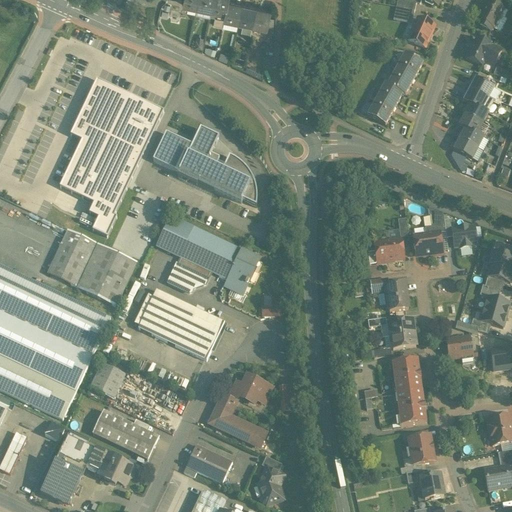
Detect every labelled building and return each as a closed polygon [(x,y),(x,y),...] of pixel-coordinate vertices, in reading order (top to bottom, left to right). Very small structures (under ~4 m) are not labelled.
[(212,0),(198,0),(197,8),(196,8),(203,9),(211,11),(212,0)] [(227,0),(212,0),(211,11),(217,13),(217,12),(225,14),(223,20),(224,20),(227,0)] [(241,6),(228,3),(228,0),(227,0),(224,20),(230,22),(230,21),(237,22),(237,23),(238,23),(241,6)] [(416,4),(398,1),(397,8),(414,12),(416,4)] [(490,3),(484,14),(483,13),(478,21),(481,23),(479,26),(490,32),(491,29),(494,30),(494,29),(500,18),(504,10),(490,3)] [(255,9),(241,6),(238,23),(244,24),(252,25),(251,26),(252,26),(255,9)] [(203,9),(196,8),(195,15),(209,18),(209,17),(211,11),(203,9)] [(414,12),(397,8),(394,20),(408,23),(412,24),(413,19),(414,12)] [(270,12),(255,9),(252,26),(258,27),(266,28),(270,12)] [(217,13),(211,11),(209,17),(215,18),(213,26),(222,28),(224,20),(223,20),(225,14),(217,12),(217,13)] [(505,21),(500,18),(494,29),(499,32),(505,21)] [(401,38),(408,41),(417,21),(413,19),(412,24),(408,23),(401,38)] [(434,28),(418,20),(417,21),(408,41),(424,49),(434,28)] [(501,52),(476,39),(475,40),(476,40),(472,49),(471,49),(466,58),(482,66),(484,63),(493,67),(501,52)] [(396,72),(413,81),(422,65),(405,55),(396,72)] [(509,73),(496,68),(493,76),(507,80),(509,73)] [(413,81),(396,72),(388,86),(402,95),(405,97),(413,81)] [(493,90),(475,80),(475,81),(476,81),(473,86),(470,85),(468,90),(488,101),(493,90)] [(160,111),(97,81),(73,134),(83,138),(60,189),(94,204),(89,215),(98,219),(93,230),(108,237),(116,219),(113,217),(127,189),(164,112),(160,111)] [(376,102),(393,111),(402,95),(388,86),(385,85),(376,102)] [(488,101),(468,90),(467,91),(470,92),(467,97),(465,96),(462,101),(488,115),(488,114),(482,111),(488,101)] [(488,115),(462,101),(470,106),(467,111),(465,110),(463,115),(483,125),(488,115)] [(393,111),(376,102),(368,117),(385,126),(393,111)] [(483,125),(463,115),(462,115),(465,116),(462,122),(460,120),(457,126),(483,139),(477,135),(483,125)] [(483,139),(457,126),(465,130),(462,135),(460,134),(458,139),(478,150),(483,139)] [(219,139),(200,130),(192,147),(188,156),(207,165),(211,156),(219,139)] [(192,147),(166,135),(153,162),(179,175),(188,156),(192,147)] [(478,150),(458,139),(457,140),(460,141),(457,146),(455,145),(452,150),(472,161),(478,150)] [(222,169),(218,167),(217,169),(215,169),(207,165),(188,156),(179,175),(178,177),(197,185),(198,183),(241,204),(242,202),(250,185),(223,172),(221,171),(222,169)] [(219,160),(211,156),(207,165),(215,169),(219,160)] [(244,168),(242,166),(239,163),(235,161),(229,158),(223,172),(250,185),(242,202),(256,208),(257,203),(257,198),(257,193),(256,190),(255,186),(254,184),(253,181),(252,179),(250,175),(246,170),(244,168)] [(426,216),(428,208),(413,203),(410,211),(426,216)] [(443,215),(429,210),(430,218),(435,220),(436,227),(438,229),(439,234),(445,233),(444,222),(443,215)] [(242,253),(194,230),(194,231),(171,219),(158,247),(181,258),(168,284),(189,294),(191,293),(193,289),(194,290),(205,286),(211,273),(229,282),(242,253)] [(405,220),(397,221),(400,239),(408,238),(405,220)] [(453,239),(452,231),(454,231),(453,220),(444,222),(445,233),(446,234),(446,240),(453,239)] [(436,227),(425,229),(424,231),(424,236),(414,238),(416,256),(418,258),(426,257),(429,258),(442,256),(442,253),(439,234),(438,229),(436,227)] [(454,231),(452,231),(453,239),(455,249),(460,248),(460,251),(471,249),(471,247),(476,246),(474,229),(454,231)] [(75,289),(96,244),(68,231),(47,276),(75,289)] [(445,233),(439,234),(442,253),(448,252),(446,240),(446,234),(445,233)] [(401,241),(374,245),(375,253),(377,265),(393,263),(393,262),(403,261),(401,241)] [(511,247),(496,243),(493,252),(510,257),(511,248),(511,247)] [(116,309),(137,264),(109,251),(96,244),(75,289),(116,309)] [(511,257),(510,257),(493,252),(489,266),(491,266),(511,272),(511,271),(511,270),(511,257)] [(258,260),(242,253),(229,282),(244,289),(246,286),(247,286),(249,283),(249,282),(248,281),(258,260)] [(375,253),(367,254),(369,266),(377,265),(375,253)] [(511,272),(491,266),(487,279),(504,283),(510,285),(511,277),(511,271),(511,272)] [(0,391),(62,421),(110,320),(0,267),(0,391)] [(504,283),(487,279),(485,288),(500,292),(502,292),(504,283)] [(388,280),(370,283),(371,294),(386,292),(386,288),(389,288),(388,280)] [(244,289),(229,282),(226,287),(241,294),(244,289)] [(389,288),(386,288),(386,292),(387,295),(388,304),(385,307),(386,311),(389,313),(408,310),(407,300),(408,300),(407,293),(406,293),(405,286),(389,288)] [(487,299),(488,299),(497,301),(500,292),(485,288),(483,287),(480,297),(487,299)] [(224,324),(156,292),(138,331),(206,363),(224,324)] [(387,295),(379,297),(380,308),(385,307),(388,304),(387,295)] [(265,308),(265,318),(272,317),(285,317),(283,299),(271,299),(271,308),(265,308)] [(497,301),(488,299),(487,299),(484,311),(505,317),(506,317),(510,305),(497,301)] [(505,317),(484,311),(481,323),(480,323),(490,326),(503,330),(505,320),(505,317)] [(385,320),(368,322),(369,330),(386,327),(385,320)] [(490,326),(480,323),(481,323),(473,321),(471,327),(477,329),(477,333),(478,333),(487,336),(490,326)] [(389,325),(391,338),(414,335),(412,322),(389,325)] [(478,333),(481,353),(489,352),(487,336),(478,333)] [(391,338),(384,339),(386,351),(390,351),(392,350),(393,352),(415,349),(414,335),(391,338)] [(469,339),(447,342),(449,361),(461,359),(463,359),(463,356),(471,355),(472,354),(469,339)] [(511,350),(511,349),(491,352),(494,373),(511,369),(511,350)] [(386,351),(372,353),(373,360),(391,358),(390,351),(386,351)] [(471,355),(463,356),(463,359),(461,359),(461,360),(461,364),(462,364),(462,365),(473,363),(471,355)] [(417,361),(392,365),(396,396),(422,393),(420,380),(421,380),(420,374),(419,374),(417,361)] [(125,376),(102,365),(90,390),(113,401),(125,376)] [(272,390),(247,378),(242,388),(236,385),(230,397),(237,401),(239,397),(255,405),(258,397),(266,401),(265,403),(266,404),(268,400),(267,400),(272,390)] [(295,387),(278,389),(281,415),(298,413),(295,387)] [(364,393),(365,401),(371,400),(377,399),(376,391),(364,393)] [(422,393),(396,396),(400,428),(426,425),(424,412),(425,411),(424,405),(423,405),(422,393)] [(236,403),(224,397),(210,425),(223,431),(229,419),(236,403)] [(0,426),(8,409),(0,405),(0,426)] [(159,439),(104,413),(93,436),(148,462),(159,439)] [(509,417),(487,421),(489,430),(488,432),(488,437),(491,439),(492,447),(511,443),(511,427),(511,426),(509,417)] [(266,437),(229,419),(223,431),(260,449),(266,437)] [(65,429),(51,423),(45,437),(58,443),(65,429)] [(28,439),(17,434),(0,468),(0,472),(10,477),(28,439)] [(417,434),(401,436),(403,443),(408,442),(418,440),(417,434)] [(95,450),(68,438),(42,492),(70,505),(86,469),(95,450)] [(418,440),(408,442),(410,450),(407,451),(409,461),(412,460),(413,468),(434,464),(432,453),(431,446),(430,446),(429,438),(418,440)] [(232,464),(196,447),(186,469),(197,474),(222,486),(232,464)] [(114,459),(95,450),(86,469),(87,469),(87,470),(103,477),(105,478),(114,459)] [(511,451),(497,455),(499,464),(511,461),(511,451)] [(282,466),(266,458),(261,468),(267,470),(278,475),(282,466)] [(134,469),(114,459),(105,478),(103,481),(115,487),(117,484),(123,487),(126,486),(129,480),(130,480),(132,479),(135,473),(134,470),(133,470),(134,469)] [(511,461),(499,464),(500,470),(509,468),(509,469),(511,468),(511,461)] [(500,470),(484,473),(488,492),(511,487),(511,484),(509,469),(509,468),(500,470)] [(197,474),(186,469),(183,474),(194,479),(197,474)] [(278,475),(267,470),(267,471),(266,471),(263,477),(263,478),(259,488),(262,498),(261,501),(263,506),(266,508),(266,509),(284,502),(279,489),(284,478),(278,475)] [(422,472),(406,475),(408,486),(421,483),(420,480),(424,479),(422,472)] [(424,479),(420,480),(421,483),(425,502),(443,499),(443,498),(442,498),(441,490),(442,490),(439,476),(424,479)] [(221,511),(225,503),(203,492),(193,511),(221,511)]
